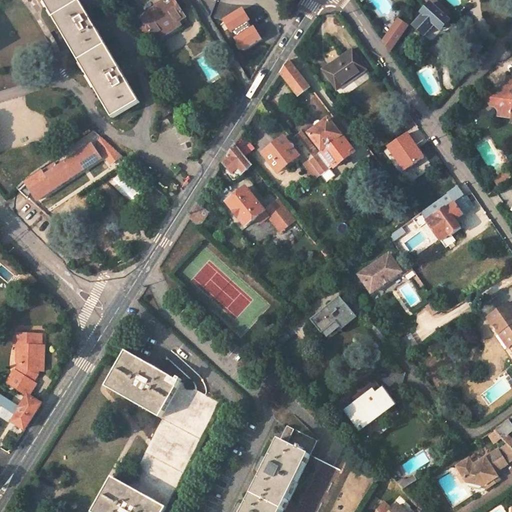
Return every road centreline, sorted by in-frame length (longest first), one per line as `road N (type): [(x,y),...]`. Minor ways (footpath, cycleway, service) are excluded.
road 1 (tertiary): [(316,0),(125,298)]
road 2 (unknown): [(289,42),(409,206)]
road 3 (tertiary): [(99,338),(0,495)]
road 4 (residential): [(344,0),(430,126)]
road 5 (residential): [(430,126),(511,240)]
road 6 (residential): [(430,126),(511,36)]
